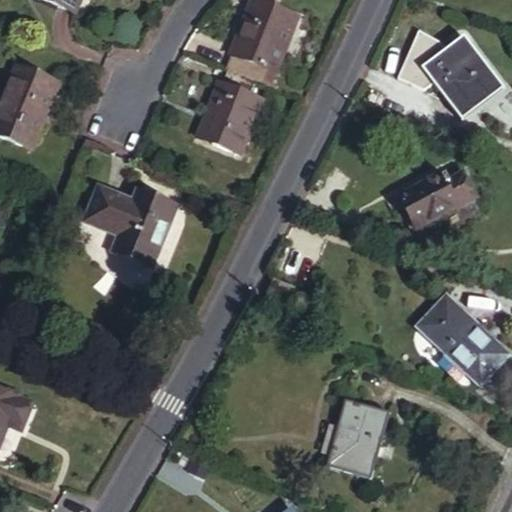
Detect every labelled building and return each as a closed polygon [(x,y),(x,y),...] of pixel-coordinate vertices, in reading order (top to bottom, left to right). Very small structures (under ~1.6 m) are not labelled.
[(58,0),(79,8),(82,0),(58,0)] [(237,57),(231,71),(257,82),(262,67),(276,73),(299,16),(259,0),(254,0),(232,55),(237,57)] [(443,19),(439,29),(463,39),(465,36),(490,45),(480,71),(489,76),(502,43),(443,19)] [(482,92),(489,76),(480,71),(490,45),(465,36),(463,39),(439,29),(423,68),(482,92)] [(21,65),(0,115),(0,130),(37,146),(63,82),(21,65)] [(231,71),(226,85),(222,83),(200,139),(241,156),(264,99),(252,95),(257,82),(231,71)] [(440,179),(400,197),(416,231),(476,202),(464,179),(448,187),(445,180),(442,182),(440,179)] [(98,187),(87,211),(122,225),(116,240),(154,255),(174,207),(146,195),(142,206),(131,201),(98,187)] [(136,190),(131,201),(142,206),(146,195),(136,190)] [(292,291),(274,283),(265,301),(283,310),(292,291)] [(446,298),(418,327),(482,385),(509,357),(446,298)] [(287,331),(264,323),(259,334),(282,344),(287,331)] [(19,399),(0,390),(0,433),(4,424),(22,431),(31,408),(18,403),(19,399)] [(390,415),(343,404),(327,471),(374,482),(390,415)]
